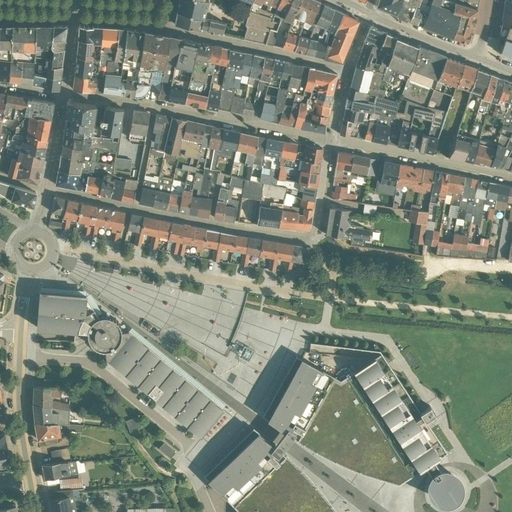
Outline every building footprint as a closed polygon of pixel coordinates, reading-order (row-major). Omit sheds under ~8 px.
[(177,0),(176,9),(203,16),(207,0),(177,0)] [(268,0),(250,0),(248,7),(257,10),(259,5),(256,4),(257,1),(259,2),(260,0),(262,0),(268,2),(268,0)] [(265,8),(273,11),(277,0),(268,0),(268,2),(265,8)] [(277,0),(273,11),(281,14),(283,15),(289,0),(277,0)] [(299,0),(289,0),(283,15),(281,14),(279,18),(290,23),(291,20),(299,0)] [(299,0),(291,20),(302,25),(310,0),(299,0)] [(311,29),(322,2),(318,0),(310,0),(302,25),(311,29)] [(375,0),(374,5),(384,9),(387,0),(375,0)] [(387,0),(384,9),(394,13),(399,0),(387,0)] [(399,0),(394,13),(408,18),(415,2),(417,3),(418,0),(399,0)] [(415,2),(408,18),(415,21),(421,7),(425,9),(429,0),(418,0),(417,3),(415,2)] [(421,7),(415,21),(429,27),(431,21),(435,23),(434,25),(437,26),(435,29),(452,36),(459,12),(451,10),(454,0),(452,0),(429,0),(425,9),(421,7)] [(459,12),(474,14),(476,7),(477,0),(453,0),(454,0),(451,10),(459,12)] [(502,11),(511,12),(511,0),(503,0),(503,2),(502,8),(502,11)] [(311,30),(318,34),(321,34),(332,7),(322,2),(311,29),(311,30)] [(257,10),(248,7),(245,24),(246,25),(242,37),(265,42),(269,27),(275,29),(279,18),(281,14),(273,11),(265,8),(259,5),(257,10)] [(318,34),(313,53),(322,55),(325,41),(329,42),(342,11),(332,7),(321,34),(318,34)] [(203,16),(176,9),(173,22),(200,28),(200,27),(203,29),(205,16),(203,16)] [(357,18),(342,11),(329,42),(325,41),(322,55),(340,59),(357,18)] [(511,12),(502,11),(500,18),(502,18),(501,23),(500,22),(500,23),(507,25),(511,25),(511,12)] [(474,14),(459,12),(452,36),(466,40),(469,31),(471,31),(471,30),(471,29),(472,24),(472,23),(474,14)] [(224,21),(205,16),(203,29),(206,29),(221,32),(224,21)] [(298,34),(302,25),(291,20),(290,23),(281,45),(293,48),(298,34)] [(11,23),(0,23),(0,56),(10,57),(11,23)] [(35,23),(11,23),(10,57),(22,58),(34,60),(34,55),(35,23)] [(52,23),(35,23),(34,55),(41,55),(42,55),(42,44),(50,44),(52,23)] [(52,23),(50,44),(52,46),(63,46),(66,23),(52,23)] [(101,25),(78,23),(77,36),(93,38),(93,40),(100,41),(101,25)] [(361,46),(376,53),(385,31),(370,24),(361,46)] [(117,26),(101,25),(100,41),(98,57),(96,75),(94,89),(102,90),(105,71),(107,58),(113,59),(117,26)] [(506,28),(503,38),(511,41),(511,25),(507,25),(506,28)] [(105,71),(119,73),(120,66),(125,27),(117,26),(113,59),(107,58),(105,71)] [(133,94),(135,81),(143,29),(125,27),(120,66),(127,67),(125,76),(122,93),(133,94)] [(272,43),(275,29),(269,27),(265,42),(272,43)] [(150,77),(159,89),(161,76),(169,34),(143,29),(135,81),(145,82),(148,86),(148,85),(149,83),(149,81),(150,77)] [(309,36),(304,51),(313,53),(318,34),(311,30),(309,36)] [(395,35),(385,31),(376,53),(382,55),(376,70),(383,72),(385,63),(395,35)] [(179,36),(169,34),(161,76),(170,77),(172,70),(179,36)] [(298,34),(293,48),(304,51),(309,36),(298,34)] [(417,44),(395,35),(385,63),(408,71),(417,44)] [(93,38),(77,36),(76,53),(98,57),(100,41),(93,40),(93,38)] [(197,40),(179,36),(172,70),(190,73),(197,40)] [(511,41),(503,38),(501,42),(498,51),(508,55),(511,44),(511,41)] [(190,73),(188,82),(208,87),(210,79),(211,70),(204,69),(210,43),(197,40),(190,73)] [(220,45),(210,43),(204,69),(211,70),(210,79),(216,81),(218,71),(215,71),(220,45)] [(44,54),(51,55),(52,46),(50,44),(42,44),(42,55),(44,55),(44,54)] [(444,55),(417,44),(408,71),(406,76),(433,86),(444,55)] [(224,70),(228,47),(220,45),(215,71),(218,71),(219,69),(224,70)] [(61,63),(63,46),(52,46),(51,55),(44,54),(44,55),(42,55),(41,55),(34,55),(34,60),(39,60),(44,61),(44,62),(61,63)] [(373,60),(376,53),(361,46),(358,55),(373,60)] [(220,89),(233,92),(234,86),(231,85),(235,64),(240,65),(243,50),(228,47),(224,70),(221,82),(220,89)] [(247,81),(252,52),(243,50),(240,65),(235,64),(231,85),(234,86),(237,87),(239,80),(247,82),(247,81)] [(258,77),(262,55),(252,52),(247,81),(252,82),(253,76),(258,77)] [(98,57),(76,53),(74,71),(96,75),(98,57)] [(267,82),(273,57),(262,55),(258,77),(256,86),(257,86),(257,87),(261,88),(262,83),(266,84),(267,82)] [(377,61),(373,60),(358,55),(355,64),(375,70),(377,61)] [(462,62),(444,55),(433,86),(432,87),(441,90),(445,80),(455,83),(462,62)] [(0,77),(8,78),(10,57),(0,56),(0,77)] [(8,78),(20,79),(22,58),(10,57),(8,78)] [(277,85),(279,76),(283,59),(273,57),(267,82),(277,85)] [(33,70),(34,60),(22,58),(20,79),(31,81),(33,70)] [(288,78),(291,61),(283,59),(279,76),(288,78)] [(294,91),(301,64),(291,61),(288,78),(286,87),(283,102),(288,104),(290,95),(293,96),(294,91)] [(59,74),(61,63),(44,62),(43,72),(45,73),(59,74)] [(475,67),(462,62),(455,83),(468,88),(475,67)] [(406,76),(408,71),(385,63),(383,72),(381,78),(387,80),(388,79),(389,80),(391,73),(405,79),(406,76)] [(303,87),(308,65),(301,64),(294,91),(302,93),(303,87)] [(381,78),(383,72),(376,70),(375,70),(355,64),(349,87),(376,93),(378,86),(381,78)] [(310,89),(315,67),(308,65),(303,87),(310,89)] [(315,67),(310,89),(314,90),(315,89),(331,92),(336,72),(315,67)] [(489,72),(475,67),(468,88),(477,91),(474,98),(475,98),(473,106),(477,107),(489,72)] [(45,73),(43,72),(38,71),(33,70),(31,81),(43,84),(45,73)] [(96,75),(74,71),(72,86),(94,89),(96,75)] [(123,87),(125,76),(119,75),(119,73),(105,71),(102,90),(107,91),(109,91),(112,90),(115,90),(117,90),(117,92),(119,92),(120,87),(123,87)] [(495,74),(489,72),(477,107),(476,110),(485,112),(488,99),(495,74)] [(58,87),(59,74),(45,73),(43,84),(58,87)] [(502,77),(495,74),(488,99),(495,101),(502,77)] [(170,79),(170,77),(161,76),(159,89),(158,92),(159,92),(158,97),(166,98),(170,79)] [(510,80),(502,77),(495,101),(494,102),(498,104),(500,105),(499,108),(501,109),(500,113),(496,111),(494,115),(502,118),(508,100),(504,99),(510,80)] [(166,98),(183,101),(188,82),(170,79),(166,98)] [(208,87),(204,105),(216,108),(216,107),(220,89),(221,82),(216,81),(210,79),(208,87)] [(511,80),(510,79),(510,80),(504,99),(508,100),(502,118),(499,127),(506,129),(508,121),(511,111),(511,107),(511,80)] [(146,88),(148,86),(145,82),(135,81),(133,94),(134,94),(137,94),(139,93),(141,93),(143,91),(145,90),(146,88)] [(204,105),(208,87),(188,82),(183,101),(204,105)] [(271,119),(277,120),(283,102),(286,87),(277,85),(275,95),(271,119)] [(390,115),(393,116),(395,110),(398,100),(382,96),(384,88),(378,86),(376,93),(374,102),(372,110),(379,112),(390,115)] [(376,93),(349,87),(346,96),(362,100),(374,102),(376,93)] [(220,89),(216,107),(229,109),(232,94),(233,92),(220,89)] [(314,90),(310,89),(309,94),(329,98),(331,92),(315,89),(314,90)] [(286,122),(293,124),(295,114),(299,99),(300,96),(301,95),(302,93),(294,91),(293,96),(290,104),(286,122)] [(23,112),(27,96),(6,92),(3,114),(16,117),(17,111),(23,112)] [(258,116),(271,119),(275,95),(264,92),(262,103),(258,116)] [(232,94),(229,109),(241,112),(244,99),(244,97),(232,94)] [(329,98),(309,94),(308,98),(307,97),(306,101),(328,104),(329,98)] [(26,113),(49,116),(52,104),(47,103),(48,100),(27,96),(23,112),(17,111),(16,117),(22,118),(26,113)] [(362,100),(346,96),(345,105),(359,108),(362,100)] [(401,118),(399,127),(395,144),(411,147),(414,131),(408,129),(411,114),(430,118),(427,133),(420,132),(417,148),(432,152),(445,109),(426,104),(425,105),(405,98),(402,112),(395,110),(393,116),(401,118)] [(65,115),(93,119),(95,103),(67,99),(65,115)] [(244,99),(241,112),(250,114),(252,101),(246,100),(247,99),(244,99)] [(295,114),(302,116),(305,103),(306,101),(299,99),(295,114)] [(359,108),(372,110),(374,102),(362,100),(359,108)] [(262,103),(252,101),(250,114),(258,116),(262,103)] [(328,104),(306,101),(305,103),(311,105),(311,108),(305,107),(304,111),(310,112),(309,117),(309,119),(311,119),(325,122),(328,104)] [(277,120),(286,122),(290,104),(288,104),(283,102),(277,120)] [(98,123),(92,122),(93,119),(65,115),(63,131),(111,137),(111,139),(117,140),(123,107),(113,105),(104,104),(101,117),(100,118),(99,119),(99,120),(100,122),(98,123)] [(359,108),(345,105),(342,116),(356,119),(353,135),(362,137),(372,110),(359,108)] [(128,135),(144,138),(148,111),(132,108),(128,135)] [(372,110),(362,137),(371,139),(379,112),(372,110)] [(150,146),(156,147),(163,114),(155,112),(149,146),(150,146)] [(379,112),(371,139),(385,141),(388,125),(390,115),(379,112)] [(46,137),(49,116),(26,113),(22,118),(16,124),(13,131),(46,137)] [(163,114),(156,147),(162,149),(171,115),(170,115),(164,114),(163,114)] [(300,126),(302,116),(295,114),(293,124),(300,126)] [(177,152),(179,147),(185,118),(171,115),(162,149),(164,149),(176,152),(177,152)] [(300,126),(309,128),(311,119),(309,119),(309,117),(302,116),(300,126)] [(339,132),(353,135),(356,119),(342,116),(339,132)] [(16,124),(22,118),(16,117),(9,124),(1,122),(0,128),(0,147),(1,144),(5,145),(8,131),(13,132),(13,131),(16,124)] [(179,147),(184,148),(191,120),(185,118),(179,147)] [(324,130),(325,122),(311,119),(309,128),(324,130)] [(183,154),(190,155),(197,121),(191,120),(184,148),(183,154)] [(197,157),(204,122),(197,121),(190,155),(197,157)] [(205,155),(210,124),(204,122),(197,157),(197,159),(203,160),(205,155)] [(218,148),(222,126),(210,124),(205,155),(210,157),(209,167),(214,168),(218,148)] [(399,127),(388,125),(385,141),(395,144),(399,127)] [(232,159),(238,130),(222,126),(218,148),(224,149),(222,156),(232,159)] [(252,160),(256,134),(238,130),(232,159),(229,174),(231,174),(244,177),(248,178),(249,174),(250,170),(238,167),(239,161),(251,163),(252,160)] [(43,154),(45,144),(11,137),(13,132),(8,131),(5,145),(19,148),(43,154)] [(45,144),(46,137),(13,131),(13,132),(11,137),(45,144)] [(111,137),(63,131),(62,141),(92,145),(108,147),(108,149),(116,150),(117,140),(111,139),(111,137)] [(462,159),(469,135),(456,131),(447,155),(462,159)] [(489,164),(495,165),(503,147),(504,146),(508,136),(498,131),(495,142),(489,164)] [(262,158),(265,136),(256,134),(252,160),(256,161),(255,166),(260,167),(262,158)] [(462,158),(472,161),(478,137),(469,135),(462,159),(462,158)] [(278,164),(279,154),(281,139),(265,136),(262,158),(270,159),(268,173),(260,171),(259,176),(258,180),(262,181),(275,183),(276,177),(278,164)] [(489,164),(495,142),(478,137),(472,161),(474,156),(478,158),(477,161),(482,162),(489,164)] [(294,156),(295,149),(296,142),(281,139),(279,154),(294,156)] [(92,145),(62,141),(60,152),(83,158),(84,152),(90,153),(92,145)] [(299,156),(319,160),(321,147),(304,143),(303,148),(300,150),(299,156)] [(162,155),(164,149),(162,149),(156,147),(150,146),(149,152),(162,155)] [(495,165),(500,167),(507,155),(505,154),(508,149),(503,147),(495,165)] [(41,163),(43,154),(19,148),(16,157),(19,157),(23,158),(41,163)] [(176,152),(164,149),(162,155),(174,157),(176,152)] [(317,170),(319,160),(299,156),(300,150),(295,149),(294,156),(279,154),(278,164),(317,170)] [(342,160),(343,151),(336,150),(332,180),(337,181),(337,180),(340,181),(341,179),(344,163),(342,160)] [(354,182),(364,184),(365,175),(349,173),(350,169),(352,153),(343,151),(342,160),(344,163),(341,179),(354,181),(354,182)] [(83,158),(60,152),(58,168),(73,170),(87,173),(87,169),(102,172),(105,172),(105,171),(110,172),(112,172),(113,168),(114,162),(83,158)] [(360,154),(352,153),(350,169),(357,170),(360,154)] [(360,154),(357,170),(365,172),(368,156),(360,154)] [(15,174),(17,164),(19,157),(16,157),(11,155),(7,172),(15,174)] [(500,167),(511,169),(511,156),(507,155),(500,167)] [(114,162),(113,168),(130,170),(131,157),(115,156),(114,162)] [(368,156),(365,172),(375,173),(377,158),(368,156)] [(38,179),(41,163),(23,158),(21,165),(17,164),(15,174),(36,181),(38,179)] [(398,162),(383,159),(379,178),(376,178),(373,190),(393,193),(394,184),(398,162)] [(411,164),(398,162),(394,184),(401,186),(401,182),(407,183),(411,166),(411,164)] [(315,184),(317,170),(278,164),(276,177),(284,178),(285,171),(296,173),(294,180),(315,184)] [(416,165),(414,167),(411,166),(407,183),(412,185),(411,188),(418,189),(420,179),(422,178),(420,176),(422,167),(416,165)] [(200,187),(195,213),(207,215),(210,197),(207,196),(209,184),(214,185),(217,169),(214,168),(209,167),(204,166),(202,175),(200,187)] [(433,169),(422,167),(420,176),(422,178),(420,179),(418,189),(430,191),(433,169)] [(69,186),(73,170),(58,168),(55,183),(69,186)] [(87,173),(84,188),(98,191),(102,172),(87,169),(87,173)] [(217,169),(214,185),(218,186),(213,216),(222,217),(229,182),(224,181),(223,186),(220,185),(223,172),(219,171),(219,169),(217,169)] [(441,170),(433,169),(430,191),(428,200),(430,200),(430,202),(436,203),(437,199),(441,170)] [(73,170),(69,186),(84,188),(87,173),(73,170)] [(162,171),(159,170),(158,175),(151,204),(158,205),(162,187),(165,175),(161,175),(162,171)] [(447,172),(441,170),(437,199),(443,200),(443,197),(444,193),(447,172)] [(102,172),(98,191),(109,194),(113,177),(109,176),(110,172),(105,171),(105,172),(102,172)] [(455,173),(447,172),(444,193),(451,194),(455,173)] [(455,173),(451,194),(459,196),(463,175),(455,173)] [(152,179),(143,177),(138,201),(151,204),(158,175),(153,174),(152,179)] [(231,174),(229,182),(222,217),(233,219),(237,199),(230,197),(232,184),(242,186),(244,177),(231,174)] [(172,177),(165,175),(162,187),(158,205),(165,207),(172,177)] [(463,175),(459,196),(458,200),(454,222),(462,224),(463,217),(470,176),(463,175)] [(113,177),(109,194),(120,197),(124,178),(113,176),(113,177)] [(124,178),(120,197),(132,199),(136,179),(124,176),(124,178)] [(476,178),(470,176),(463,217),(469,218),(470,213),(476,178)] [(184,180),(172,177),(165,207),(178,209),(184,180)] [(260,194),(262,181),(258,180),(248,178),(244,177),(242,186),(241,195),(259,198),(260,194)] [(313,199),(315,184),(294,180),(284,178),(276,177),(275,183),(286,185),(297,188),(296,195),(300,196),(313,199)] [(488,180),(476,178),(470,213),(473,214),(471,221),(479,223),(482,208),(488,180)] [(0,192),(10,198),(32,204),(35,190),(0,179),(0,192)] [(185,179),(184,180),(178,209),(187,211),(191,189),(189,188),(191,180),(185,179)] [(337,184),(334,184),(333,190),(346,191),(347,181),(340,181),(337,180),(337,181),(337,184)] [(497,182),(488,180),(482,208),(487,209),(485,217),(491,217),(493,206),(497,182)] [(286,185),(275,183),(262,181),(260,194),(283,198),(284,191),(286,185)] [(508,184),(497,182),(493,206),(503,208),(504,207),(508,184)] [(191,189),(187,211),(195,213),(200,187),(192,185),(191,189)] [(346,191),(333,190),(331,189),(330,197),(354,200),(354,192),(346,191)] [(290,204),(292,193),(284,191),(283,198),(282,203),(290,204)] [(63,213),(67,197),(54,194),(50,210),(63,213)] [(311,207),(313,199),(300,196),(298,205),(299,205),(311,207)] [(76,222),(80,200),(67,197),(63,213),(61,221),(60,228),(67,229),(69,220),(76,222)] [(88,235),(94,204),(80,200),(76,222),(83,223),(81,233),(88,235)] [(361,214),(374,215),(375,204),(363,202),(361,214)] [(294,226),(299,205),(298,205),(290,204),(282,203),(281,207),(278,225),(294,226)] [(104,228),(108,207),(94,204),(88,235),(95,236),(97,226),(104,228)] [(255,222),(278,225),(281,207),(258,204),(255,222)] [(308,227),(311,207),(299,205),(294,226),(308,227)] [(351,209),(329,205),(325,233),(346,235),(346,237),(350,237),(350,242),(362,244),(364,237),(367,237),(369,228),(361,227),(362,224),(349,222),(351,212),(351,209)] [(118,240),(124,210),(108,207),(104,228),(110,229),(108,238),(118,240)] [(411,240),(422,242),(426,219),(428,210),(419,209),(413,208),(409,208),(407,219),(414,221),(414,223),(411,240)] [(131,211),(130,213),(126,231),(135,233),(138,234),(143,214),(131,211)] [(143,214),(138,234),(142,234),(151,236),(154,237),(158,218),(143,214)] [(49,218),(47,226),(60,228),(61,221),(49,218)] [(171,220),(158,218),(154,237),(158,237),(167,240),(171,220)] [(426,219),(422,242),(429,244),(432,228),(433,220),(426,219)] [(182,223),(171,220),(167,240),(172,241),(169,252),(176,253),(182,223)] [(194,225),(182,223),(176,253),(182,254),(185,243),(189,245),(194,225)] [(205,227),(194,225),(189,245),(196,247),(195,251),(201,252),(201,248),(205,227)] [(219,230),(205,227),(201,248),(212,250),(216,251),(219,230)] [(432,228),(429,244),(435,245),(437,238),(438,229),(432,228)] [(216,251),(219,251),(231,253),(234,232),(219,230),(216,251)] [(452,231),(451,241),(448,254),(456,255),(460,233),(452,231)] [(234,232),(231,253),(241,254),(244,255),(247,235),(234,232)] [(140,245),(142,234),(138,234),(135,233),(133,244),(140,245)] [(467,234),(460,233),(456,255),(463,255),(466,240),(467,234)] [(261,237),(247,235),(244,255),(248,256),(258,258),(261,237)] [(478,242),(475,241),(472,256),(484,257),(487,237),(479,235),(478,242)] [(154,237),(151,236),(148,247),(155,249),(158,237),(154,237)] [(261,237),(258,258),(269,259),(272,260),(276,240),(261,237)] [(437,238),(435,245),(434,254),(442,254),(444,240),(437,238)] [(272,260),(276,261),(285,261),(289,261),(291,243),(276,240),(272,260)] [(451,241),(444,240),(442,254),(448,254),(451,241)] [(475,241),(466,240),(463,255),(472,256),(475,241)] [(300,244),(291,243),(289,261),(292,262),(302,263),(305,250),(300,244)] [(218,261),(219,251),(216,251),(212,250),(211,260),(218,261)] [(246,266),(248,256),(244,255),(241,254),(240,260),(239,265),(246,266)] [(272,260),(269,259),(268,268),(274,269),(276,261),(272,260)] [(290,271),(292,262),(289,261),(285,261),(284,270),(290,271)] [(65,328),(85,293),(39,289),(36,325),(65,328)] [(97,314),(85,293),(65,328),(86,329),(86,331),(85,331),(85,332),(87,332),(87,334),(86,335),(86,336),(87,335),(88,338),(87,338),(88,339),(89,338),(90,341),(89,341),(90,342),(90,341),(92,343),(91,344),(92,345),(93,344),(95,345),(94,346),(95,346),(96,345),(98,346),(98,347),(99,348),(99,347),(101,347),(101,348),(102,348),(102,347),(105,347),(105,354),(113,361),(135,335),(127,328),(120,329),(120,326),(121,326),(120,325),(119,326),(118,323),(119,323),(119,322),(118,322),(117,320),(117,319),(116,320),(114,318),(115,317),(114,316),(114,317),(112,316),(112,315),(111,314),(111,315),(108,315),(109,313),(108,313),(108,314),(105,314),(105,313),(104,313),(104,314),(102,314),(102,313),(101,313),(101,314),(97,314)] [(135,335),(113,361),(125,371),(147,345),(134,336),(135,335)] [(254,349),(243,343),(241,348),(237,354),(240,355),(246,359),(248,360),(254,349)] [(147,345),(125,371),(138,381),(160,355),(147,347),(148,345),(147,345)] [(380,351),(339,378),(307,360),(295,353),(261,413),(270,420),(281,428),(276,435),(271,441),(279,447),(284,441),(289,433),(296,437),(295,438),(307,445),(320,453),(328,457),(336,461),(343,464),(351,467),(359,471),(397,482),(424,464),(432,476),(431,478),(431,480),(430,481),(430,482),(430,484),(430,486),(430,488),(431,489),(432,491),(433,492),(434,493),(435,495),(436,495),(438,496),(439,497),(440,497),(442,497),(443,497),(445,497),(447,497),(448,496),(449,496),(450,495),(451,495),(452,494),(453,493),(454,492),(455,491),(455,490),(456,489),(456,487),(457,485),(457,483),(456,481),(456,480),(455,478),(454,477),(453,475),(452,474),(450,473),(449,472),(447,471),(446,471),(445,471),(443,471),(443,470),(441,471),(433,459),(446,450),(424,418),(434,412),(429,403),(419,410),(380,351)] [(160,355),(138,381),(150,391),(172,365),(159,357),(160,355)] [(172,365),(150,391),(162,402),(184,376),(171,367),(172,366),(172,365)] [(184,376),(162,402),(175,412),(196,386),(196,385),(183,377),(184,376)] [(33,384),(32,401),(68,408),(72,408),(73,403),(51,399),(52,393),(69,394),(69,385),(33,384)] [(196,386),(175,412),(187,422),(209,396),(196,388),(197,386),(196,386)] [(209,396),(187,422),(199,432),(221,406),(208,398),(209,396)] [(68,408),(32,401),(34,419),(68,422),(68,408)] [(129,430),(141,426),(136,415),(125,420),(129,430)] [(68,422),(34,419),(37,437),(45,435),(46,439),(56,437),(56,435),(69,432),(70,428),(81,429),(82,423),(68,422)] [(233,504),(284,452),(279,447),(271,441),(252,425),(203,473),(233,504)] [(158,446),(169,456),(174,450),(162,440),(158,446)] [(52,460),(69,459),(68,446),(50,449),(52,460)] [(337,511),(331,502),(318,486),(309,476),(301,467),(285,452),(284,452),(233,504),(236,508),(235,511),(337,511)] [(57,474),(77,470),(75,458),(69,459),(52,460),(41,461),(44,476),(45,476),(57,474)] [(57,474),(45,476),(47,483),(59,480),(57,474)] [(59,480),(59,488),(72,487),(82,486),(81,475),(58,478),(59,480)] [(48,497),(50,511),(76,511),(72,487),(59,488),(53,489),(54,496),(48,497)] [(0,511),(16,511),(14,501),(8,503),(8,505),(0,506),(0,511)]
